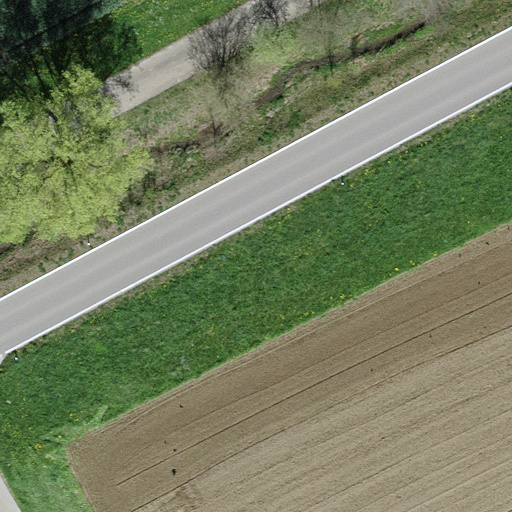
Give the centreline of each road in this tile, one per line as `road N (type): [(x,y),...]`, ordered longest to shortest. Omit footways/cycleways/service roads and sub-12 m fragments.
road 1 (tertiary): [(0,322),(511,70)]
road 2 (unclassified): [(0,161),(301,0)]
